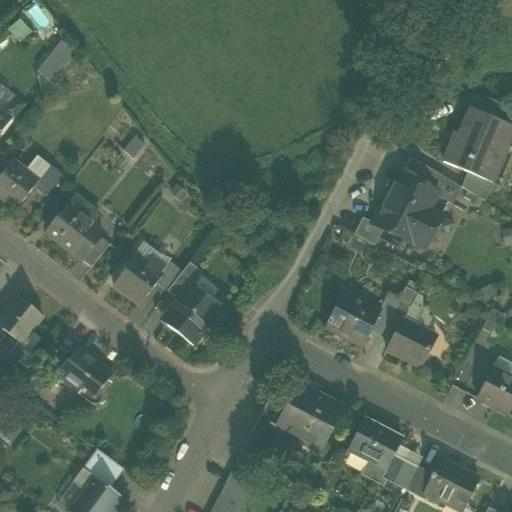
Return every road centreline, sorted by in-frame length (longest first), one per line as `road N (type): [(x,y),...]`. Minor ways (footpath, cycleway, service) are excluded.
road 1 (residential): [(263,327),(511,458)]
road 2 (residential): [(0,236),(218,403)]
road 3 (residential): [(263,327),(369,137)]
road 4 (track): [(391,89),(449,44),(472,0)]
road 5 (residential): [(163,511),(218,403)]
